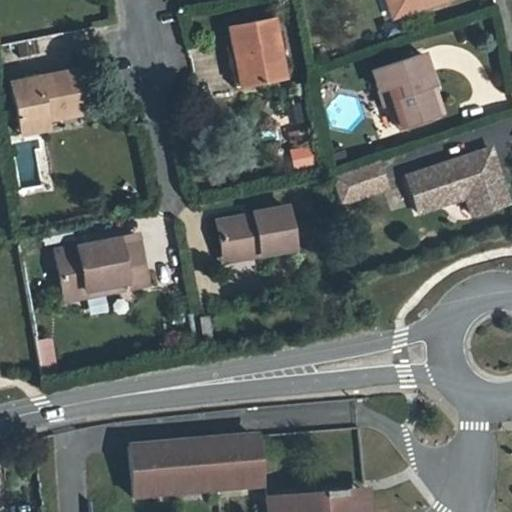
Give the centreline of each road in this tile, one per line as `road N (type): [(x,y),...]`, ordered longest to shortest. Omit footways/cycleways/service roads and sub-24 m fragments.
road 1 (residential): [(444,325),(117,386),(26,415)]
road 2 (residential): [(26,415),(403,374),(451,380)]
road 3 (residential): [(133,0),(167,196)]
